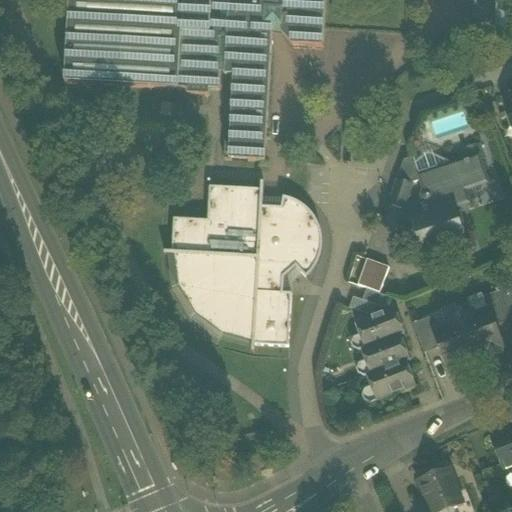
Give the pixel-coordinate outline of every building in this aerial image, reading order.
[(323,49),(325,0),(68,0),(67,20),(69,21),(68,24),(67,24),(66,45),(67,45),(67,51),(65,51),(65,54),(67,54),(66,60),(65,60),(64,81),(65,81),(65,85),(188,92),(187,97),(209,98),(210,92),(219,92),(220,77),(234,78),(233,92),(244,93),(246,46),(271,47),(272,29),(281,30),(281,35),(292,48),(323,49)] [(470,37),(505,39),(507,4),(496,3),(495,28),(470,26),(470,37)] [(233,92),(231,132),(267,134),(271,47),(246,46),(244,93),(233,92)] [(511,127),(511,96),(503,100),(508,114),(506,118),(509,127),(511,127)] [(170,105),(162,105),(161,116),(170,116),(170,105)] [(265,164),(267,134),(231,132),(230,162),(265,164)] [(464,152),(468,162),(477,158),(478,159),(480,158),(476,147),(464,152)] [(429,204),(433,215),(453,208),(454,209),(460,207),(456,194),(486,184),(478,159),(477,158),(468,162),(419,179),(420,181),(425,194),(423,196),(423,200),(425,203),(429,204)] [(396,183),(411,187),(413,184),(420,181),(419,179),(413,161),(402,165),(396,182),(396,183)] [(177,189),(194,190),(195,168),(178,167),(177,189)] [(388,207),(404,212),(411,187),(396,183),(388,207)] [(255,347),(289,349),(291,295),(283,295),(283,280),(296,269),(302,276),(306,280),(312,274),(318,266),(321,254),(322,239),(317,223),(306,209),(295,203),(283,199),(283,201),(281,210),(263,209),(263,200),(264,185),(261,184),(261,192),(209,189),(208,223),(174,221),(172,254),(165,254),(165,257),(167,257),(175,257),(180,289),(197,316),(222,335),(253,343),(252,351),(252,354),(255,354),(255,347)] [(283,201),(263,200),(263,209),(281,210),(283,201)] [(467,251),(454,209),(453,208),(433,215),(410,222),(421,256),(448,248),(451,256),(467,251)] [(219,343),(252,351),(253,343),(222,335),(197,316),(180,289),(175,257),(167,257),(172,290),(189,320),(219,343)] [(358,283),(364,260),(356,258),(350,281),(358,283)] [(389,269),(367,262),(358,287),(367,291),(380,295),(389,269)] [(283,295),(291,295),(292,283),(302,276),(296,269),(283,280),(283,295)] [(511,288),(499,293),(510,322),(511,321),(511,288)] [(367,291),(363,302),(375,307),(384,310),(389,298),(380,295),(367,291)] [(496,328),(510,322),(499,293),(483,299),(487,311),(490,310),(496,328)] [(371,318),(375,307),(363,302),(353,299),(349,310),(371,318)] [(474,314),(460,319),(476,362),(487,358),(489,361),(503,355),(502,352),(505,351),(496,328),(490,310),(487,311),(474,316),(474,314)] [(359,336),(365,351),(400,337),(404,336),(394,311),(355,326),(359,336)] [(465,366),(476,362),(460,319),(445,325),(445,327),(435,331),(433,332),(440,350),(449,372),(452,371),(453,374),(467,369),(465,366)] [(416,331),(425,356),(440,350),(433,332),(435,331),(431,320),(414,326),(416,331)] [(365,351),(359,336),(355,338),(350,343),(353,350),(358,353),(360,353),(365,351)] [(364,363),(370,377),(405,363),(409,362),(400,337),(365,351),(360,353),(364,363)] [(370,377),(364,363),(359,365),(356,371),(357,376),(363,379),(367,378),(370,377)] [(415,389),(405,363),(370,377),(367,378),(371,389),(377,403),(415,389)] [(377,403),(371,389),(366,390),(363,397),(366,404),(371,406),(377,404),(377,403)] [(511,434),(491,442),(502,472),(511,468),(511,434)] [(421,481),(432,511),(450,511),(465,507),(451,470),(421,481)]
